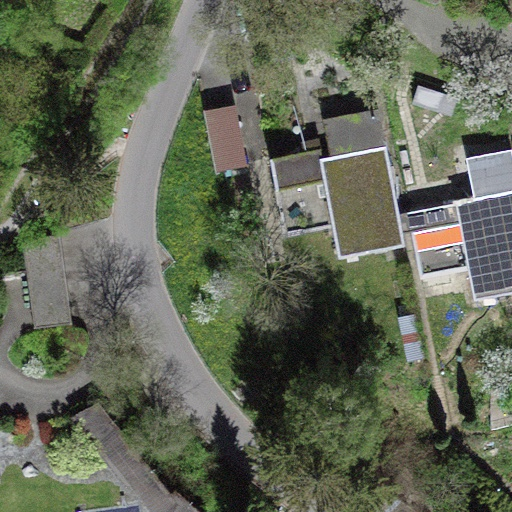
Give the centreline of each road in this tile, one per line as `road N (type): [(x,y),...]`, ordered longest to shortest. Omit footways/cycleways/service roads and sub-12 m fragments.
road 1 (residential): [(203,0),(141,166),(132,228),(139,279),(193,380),(320,511)]
road 2 (track): [(140,0),(47,167),(0,228)]
